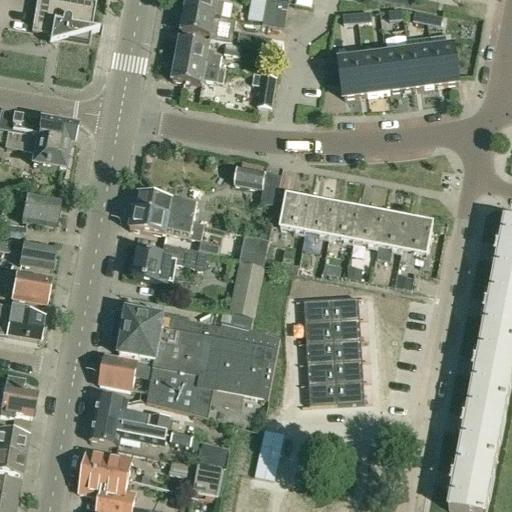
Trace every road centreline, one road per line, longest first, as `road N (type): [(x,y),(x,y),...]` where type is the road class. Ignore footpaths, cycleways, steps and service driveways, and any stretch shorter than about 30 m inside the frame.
road 1 (residential): [(120,118),(247,142),(327,142),(491,116)]
road 2 (residential): [(475,189),(408,511)]
road 3 (unclassified): [(73,369),(120,118)]
road 4 (unclassified): [(49,511),(73,369)]
road 5 (residential): [(120,118),(0,96)]
